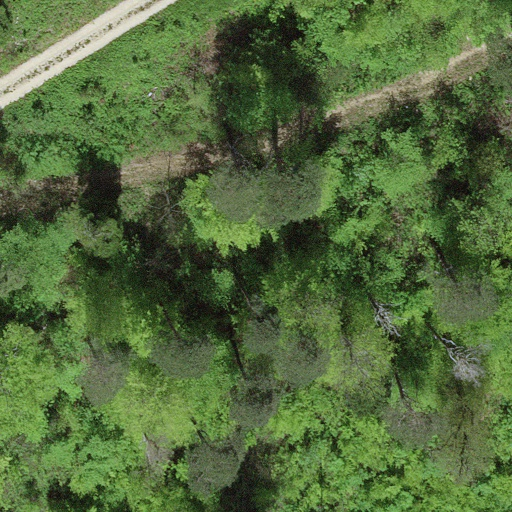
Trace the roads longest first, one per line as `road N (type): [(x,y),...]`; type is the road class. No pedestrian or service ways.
road 1 (track): [(511,25),(352,96),(0,213)]
road 2 (track): [(153,0),(0,100)]
